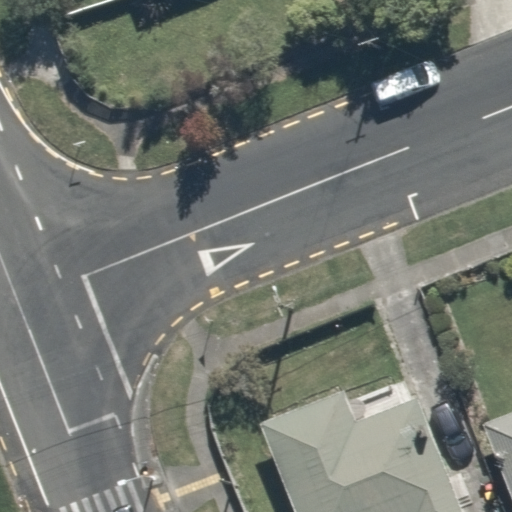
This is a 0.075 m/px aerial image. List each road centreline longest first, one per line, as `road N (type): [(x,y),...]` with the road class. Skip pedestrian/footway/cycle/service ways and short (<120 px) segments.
road 1 (residential): [(19,302),(511,108)]
road 2 (residential): [(19,302),(102,511)]
